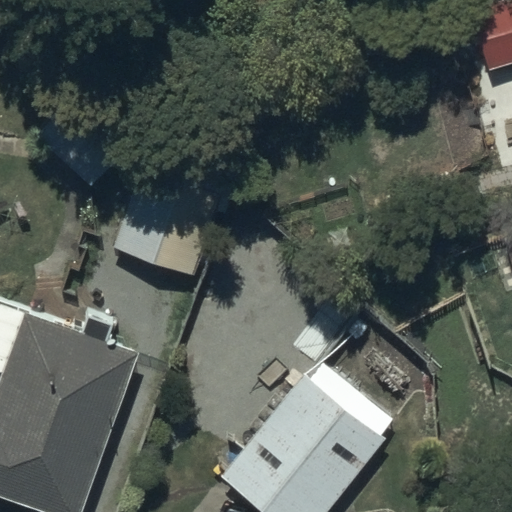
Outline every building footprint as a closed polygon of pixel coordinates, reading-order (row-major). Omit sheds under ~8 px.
[(0,0),(0,18),(14,0),(0,0)] [(511,0),(441,0),(448,22),(480,14),(492,56),(511,50),(511,0)] [(35,117),(92,167),(150,101),(93,51),(35,117)] [(156,123),(115,230),(187,258),(228,151),(156,123)] [(0,477),(79,505),(140,335),(107,323),(113,308),(90,300),(84,317),(0,287),(0,356),(3,358),(0,366),(0,477)] [(349,393),(306,358),(224,463),(290,511),(318,511),(385,427),(381,423),(392,409),(357,382),(349,393)]
